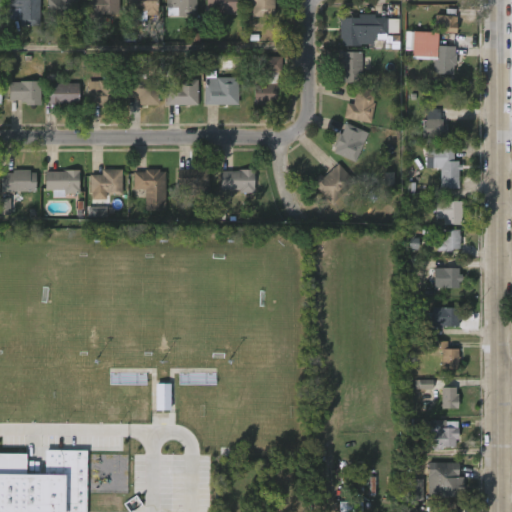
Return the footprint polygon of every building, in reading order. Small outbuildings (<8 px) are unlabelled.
[(40,0),(40,27),(19,27),(19,8),(7,8),(7,0),(40,0)] [(79,0),(79,15),(47,15),(47,0),(79,0)] [(101,23),(87,23),(87,0),(118,0),(118,14),(101,14),(101,23)] [(158,0),(158,14),(127,14),(127,0),(158,0)] [(196,0),(196,16),(167,15),(166,0),(196,0)] [(236,0),(236,14),(218,14),(218,8),(206,8),(206,0),(236,0)] [(274,0),(274,16),(252,16),(252,8),(245,8),(245,0),(274,0)] [(458,15),(457,33),(434,32),(435,14),(445,15),(446,8),(458,8),(458,15)] [(375,14),(375,17),(385,16),(385,18),(398,18),(398,33),(389,33),(389,36),(377,36),(377,38),(374,38),(374,44),(359,44),(359,47),(342,47),(342,39),(340,39),(340,17),(358,18),(358,14),(375,14)] [(457,56),(456,65),(453,65),(452,74),(433,73),(435,45),(455,46),(454,53),(457,53),(457,56)] [(362,52),(362,83),(342,83),(342,73),(339,73),(339,59),(342,59),(342,52),(362,52)] [(282,69),(281,104),(253,105),(254,84),(267,84),(267,72),(264,71),(265,57),(282,57),(282,69)] [(145,74),(145,79),(159,79),(159,105),(139,105),(139,97),(127,97),(127,80),(133,80),(133,74),(145,74)] [(238,78),(237,105),(205,104),(205,77),(238,78)] [(167,106),(166,106),(165,87),(178,87),(177,80),(198,79),(198,105),(167,106)] [(88,106),(87,106),(87,88),(88,88),(88,82),(118,80),(118,103),(100,103),(100,106),(88,106)] [(40,81),(39,105),(26,104),(27,102),(20,102),(20,100),(8,100),(9,82),(40,81)] [(55,103),(47,103),(48,83),(78,84),(78,104),(55,103)] [(374,103),(370,123),(343,118),(346,103),(353,104),(356,88),(375,91),(373,102),(374,103)] [(440,110),(440,119),(443,119),(443,123),(447,123),(447,139),(423,138),(423,119),(425,119),(425,108),(440,109),(440,110)] [(368,133),(355,162),(333,152),(336,147),(333,146),(345,123),(368,133)] [(454,150),(454,161),(459,161),(459,165),(462,165),(462,170),(459,170),(459,188),(440,188),(440,168),(433,168),(433,148),(454,148),(454,150)] [(338,164),(355,183),(332,204),(311,182),(319,174),(323,178),(338,164)] [(121,169),(121,195),(106,195),(106,199),(91,200),(91,192),(90,192),(90,175),(101,175),(101,169),(121,169)] [(159,169),(159,172),(166,172),(166,191),(172,191),(172,200),(166,200),(166,211),(145,210),(145,190),(133,190),(133,172),(145,172),(145,169),(159,169)] [(204,184),(204,191),(191,191),(191,184),(178,184),(178,170),(208,169),(208,184),(204,184)] [(254,169),(254,193),(239,193),(239,190),(220,190),(220,171),(254,169)] [(29,170),(29,173),(34,173),(35,192),(1,193),(1,173),(12,173),(12,170),(29,170)] [(79,191),(79,194),(65,193),(65,198),(53,197),(53,190),(44,190),(44,171),(79,170),(79,191)] [(10,199),(0,199),(0,215),(10,216),(10,199)] [(462,206),(461,225),(443,225),(443,218),(435,218),(436,200),(462,201),(462,206)] [(457,229),(457,248),(451,248),(451,251),(435,251),(435,242),(441,242),(441,240),(437,240),(437,234),(440,234),(441,229),(457,229)] [(443,268),(459,269),(459,275),(461,275),(461,282),(459,282),(459,288),(434,289),(434,268),(443,268)] [(458,308),(458,314),(462,314),(461,321),(459,321),(459,327),(443,327),(443,329),(438,329),(438,327),(427,326),(427,313),(431,313),(432,308),(458,308)] [(447,348),(447,350),(458,350),(458,367),(456,367),(456,369),(442,369),(442,351),(428,351),(428,342),(447,341),(447,348)] [(432,380),(414,380),(414,390),(432,390),(432,380)] [(170,384),(155,384),(156,412),(170,411),(170,384)] [(456,389),(456,397),(458,397),(458,408),(441,408),(441,388),(456,388),(456,389)] [(458,427),(458,440),(456,440),(456,448),(442,448),(442,450),(423,449),(425,423),(431,423),(431,421),(458,422),(458,427)] [(0,511),(0,473),(42,474),(43,449),(84,449),(83,511),(0,511)] [(456,463),(456,477),(461,477),(461,497),(425,496),(426,472),(424,472),(424,462),(456,463)] [(420,501),(405,501),(406,479),(421,479),(420,501)]
